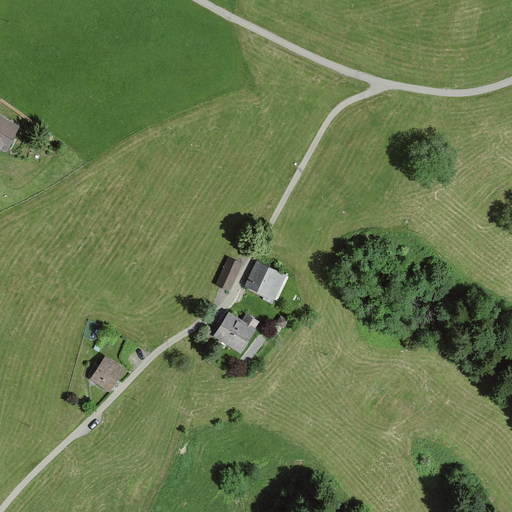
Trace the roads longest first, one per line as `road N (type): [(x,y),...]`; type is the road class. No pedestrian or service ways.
road 1 (unclassified): [(0,511),(160,349),(227,302),(335,110),(385,83)]
road 2 (unclassified): [(200,0),(307,55),(385,83)]
road 3 (unclassified): [(385,83),(453,93),(511,80)]
